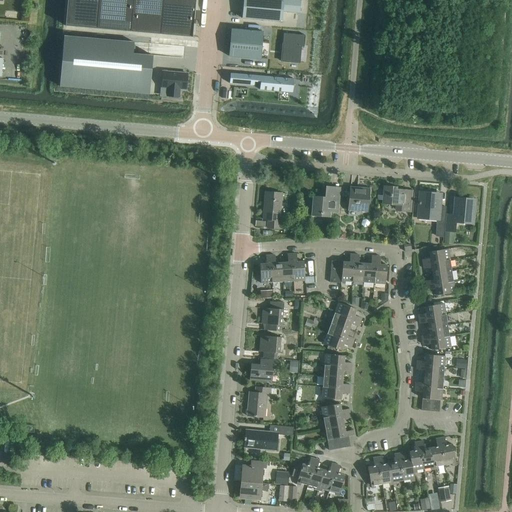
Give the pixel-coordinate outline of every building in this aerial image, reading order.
[(68,0),(66,25),(96,28),(98,0),(68,0)] [(98,0),(96,28),(130,31),(132,0),(98,0)] [(132,0),(130,31),(160,34),(163,0),(132,0)] [(163,0),(160,34),(192,37),(195,0),(163,0)] [(296,0),(243,0),(242,18),(281,22),(282,11),(299,13),(301,0),(296,0)] [(231,29),(229,57),(260,59),(263,32),(231,29)] [(284,34),(281,62),(299,64),(300,46),(304,47),(305,36),(284,34)] [(64,37),(60,87),(149,94),(152,55),(133,54),(134,43),(64,37)] [(163,72),(162,87),(169,88),(169,97),(179,98),(180,89),(187,89),(189,74),(188,74),(181,74),(163,72)] [(228,84),(228,87),(290,92),(293,93),(294,92),(295,80),(229,73),(228,84)] [(312,211),(311,216),(330,218),(331,213),(338,213),(339,196),(331,195),(331,187),(326,186),(325,197),(313,196),(312,211)] [(410,213),(412,192),(392,190),(392,187),(384,186),(383,204),(397,205),(396,209),(401,210),(401,212),(410,213)] [(350,187),(348,211),(367,213),(369,189),(350,187)] [(281,229),(282,221),(279,221),(281,193),(265,192),(263,220),(268,220),(267,228),(281,229)] [(444,224),(445,209),(446,207),(439,206),(440,195),(421,193),(418,219),(436,221),(436,224),(444,224)] [(472,222),(474,201),(456,200),(455,217),(447,216),(446,230),(454,231),(455,221),(472,222)] [(404,245),(404,246),(405,252),(412,251),(411,244),(404,245)] [(430,259),(422,260),(423,264),(450,260),(448,249),(429,252),(430,259)] [(282,263),(283,282),(294,281),(294,282),(292,254),(287,255),(288,263),(282,263)] [(292,254),(294,282),(305,281),(304,269),(314,268),(314,263),(304,264),(304,262),(297,262),(296,254),(292,254)] [(331,261),(330,283),(341,284),(345,284),(345,282),(352,282),(353,282),(355,255),(350,254),(349,262),(343,262),(340,262),(331,261)] [(271,256),(272,283),(283,282),(282,263),(275,263),(275,255),(271,256)] [(355,255),(353,282),(363,283),(365,264),(358,263),(359,255),(355,255)] [(260,264),(261,284),(271,283),(272,283),(271,256),(266,256),(266,264),(260,264)] [(365,264),(363,283),(374,283),(374,284),(376,256),(371,256),(371,264),(365,264)] [(376,256),(374,284),(385,285),(387,265),(380,265),(380,257),(376,256)] [(423,264),(423,269),(431,268),(432,274),(451,271),(450,260),(423,264)] [(433,280),(425,281),(426,286),(453,282),(451,271),(432,274),(433,280)] [(426,286),(427,290),(435,289),(436,295),(455,293),(453,282),(426,286)] [(272,290),(261,291),(261,299),(273,298),(272,290)] [(352,298),(352,305),(361,308),(361,298),(352,298)] [(265,330),(280,331),(280,325),(282,326),(284,310),(283,310),(284,303),(270,302),(269,309),(263,308),(261,324),(265,324),(265,330)] [(334,313),(360,322),(361,318),(354,316),(356,309),(337,303),(334,313)] [(426,313),(418,315),(419,319),(446,315),(444,304),(425,307),(426,313)] [(334,313),(331,323),(349,330),(351,324),(358,327),(360,322),(334,313)] [(419,319),(419,324),(427,322),(428,328),(447,326),(446,315),(419,319)] [(307,319),(305,325),(311,328),(313,321),(307,319)] [(331,323),(327,334),(353,343),(354,339),(347,336),(349,330),(331,323)] [(429,335),(421,336),(422,340),(449,337),(447,326),(428,328),(429,335)] [(327,350),(330,350),(334,351),(335,348),(341,351),(344,344),(351,347),(353,343),(327,334),(326,334),(323,344),(328,346),(327,350)] [(263,358),(277,359),(278,353),(280,354),(281,337),(260,336),(259,352),(263,352),(263,358)] [(422,340),(423,345),(431,344),(432,350),(451,347),(449,337),(422,340)] [(325,354),(324,365),(351,368),(352,363),(344,363),(344,356),(325,354)] [(425,361),(417,361),(417,364),(444,366),(445,356),(426,355),(425,361)] [(279,360),(260,359),(260,365),(251,364),(250,380),(272,382),(273,369),(278,370),(279,360)] [(424,370),(424,377),(443,378),(444,366),(417,364),(416,370),(424,370)] [(324,365),(323,376),(342,377),(343,372),(351,372),(351,368),(324,365)] [(322,387),(349,389),(350,385),(342,384),(342,377),(323,376),(322,387)] [(415,382),(415,387),(442,389),(443,378),(424,377),(423,383),(415,382)] [(267,395),(271,395),(271,394),(276,395),(277,389),(271,389),(271,388),(255,387),(255,393),(249,392),(247,416),(265,418),(267,395)] [(341,393),(349,394),(349,389),(322,387),(321,398),(341,400),(341,393)] [(423,392),(422,399),(427,399),(431,399),(439,400),(442,400),(442,389),(415,387),(415,391),(423,392)] [(427,399),(426,411),(438,412),(439,400),(431,399),(427,399)] [(323,418),(350,413),(349,409),(341,410),(340,404),(321,407),(323,418)] [(323,418),(325,430),(344,426),(343,419),(351,418),(350,413),(323,418)] [(278,435),(292,436),(293,427),(270,425),(269,432),(246,430),(244,448),(277,451),(278,435)] [(325,430),(327,440),(354,435),(353,430),(345,432),(344,426),(325,430)] [(440,438),(444,465),(452,464),(452,466),(456,465),(452,444),(446,445),(444,437),(440,438)] [(430,448),(434,469),(438,469),(437,466),(444,465),(440,438),(435,439),(437,447),(430,448)] [(418,442),(423,469),(431,468),(431,470),(434,469),(430,448),(424,449),(423,441),(418,442)] [(409,452),(410,460),(413,473),(417,473),(417,471),(423,469),(418,442),(414,443),(416,451),(409,452)] [(398,454),(403,481),(410,480),(411,482),(415,481),(413,473),(410,460),(404,461),(403,453),(398,454)] [(389,463),(393,485),(397,484),(396,482),(403,481),(398,454),(394,454),(395,462),(389,463)] [(375,485),(382,484),(377,457),(373,458),(374,466),(368,467),(371,488),(375,488),(375,485)] [(377,457),(382,484),(389,483),(389,486),(393,485),(389,463),(383,465),(382,457),(377,457)] [(301,484),(308,485),(315,459),(310,458),(308,466),(302,464),(301,466),(295,464),(292,476),(298,478),(296,485),(300,486),(301,484)] [(315,459),(308,485),(315,487),(314,490),(317,491),(323,470),(317,468),(319,460),(315,459)] [(242,465),(241,482),(262,483),(263,468),(266,469),(267,462),(251,461),(251,466),(242,465)] [(323,470),(317,491),(321,492),(322,490),(328,491),(336,465),(331,464),(329,471),(323,470)] [(336,465),(328,491),(335,493),(335,496),(339,497),(344,475),(338,474),(340,466),(336,465)] [(239,499),(260,500),(261,491),(268,491),(268,484),(262,483),(241,482),(239,499)] [(279,500),(287,501),(288,486),(280,485),(279,500)] [(288,486),(287,501),(295,502),(297,487),(288,486)] [(438,490),(440,502),(450,500),(448,488),(438,490)] [(438,498),(429,500),(431,510),(440,509),(438,498)] [(425,499),(420,500),(422,510),(426,509),(430,509),(429,499),(428,499),(425,499)] [(395,501),(388,503),(390,511),(396,510),(395,501)]
